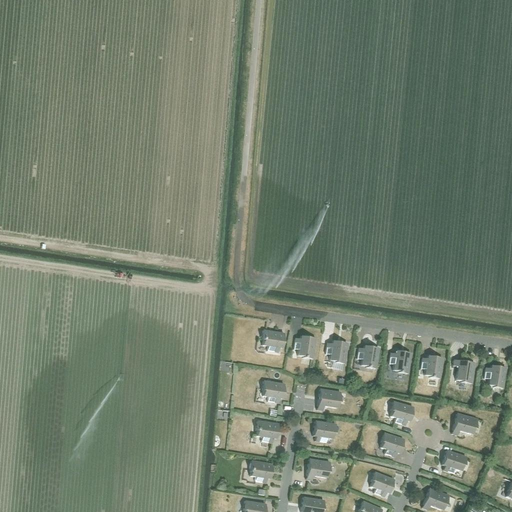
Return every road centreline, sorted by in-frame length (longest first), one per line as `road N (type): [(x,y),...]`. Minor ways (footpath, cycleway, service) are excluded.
road 1 (track): [(0,238),(210,271),(207,344)]
road 2 (unclassified): [(255,304),(511,345)]
road 3 (track): [(193,511),(207,344)]
